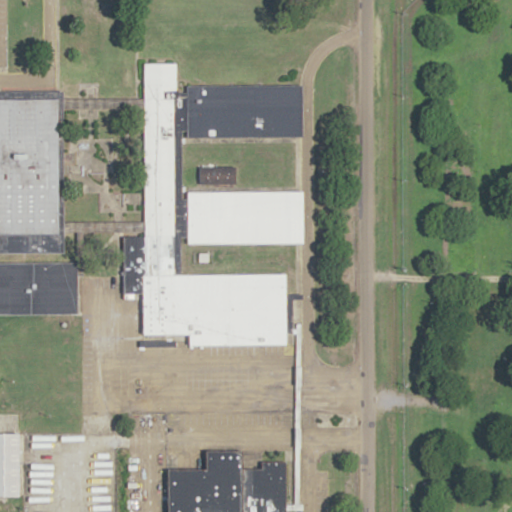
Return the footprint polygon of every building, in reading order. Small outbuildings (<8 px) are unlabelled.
[(287,342),(191,342),(191,333),(144,333),(145,292),(125,292),(125,275),(126,236),(146,236),(145,96),(145,64),(177,63),(178,93),(188,93),(188,86),(299,85),(302,85),(303,135),(182,137),(182,140),(182,188),(182,192),(303,191),(304,242),(297,242),(293,242),(182,243),(183,273),(287,274),(287,290),(287,342)] [(62,92),(63,252),(0,252),(0,92),(54,92),(56,92),(62,92)] [(197,166),(232,166),(232,184),(197,184),(197,166)] [(192,251),(209,251),(209,264),(193,264),(192,251)] [(0,262),(0,313),(78,313),(78,276),(78,263),(76,263),(0,262)] [(0,432),(0,495),(7,495),(20,495),(21,432),(0,432)] [(169,469),(168,511),(287,511),(288,461),(261,461),(261,468),(245,468),(245,451),(208,451),(208,470),(169,469)]
